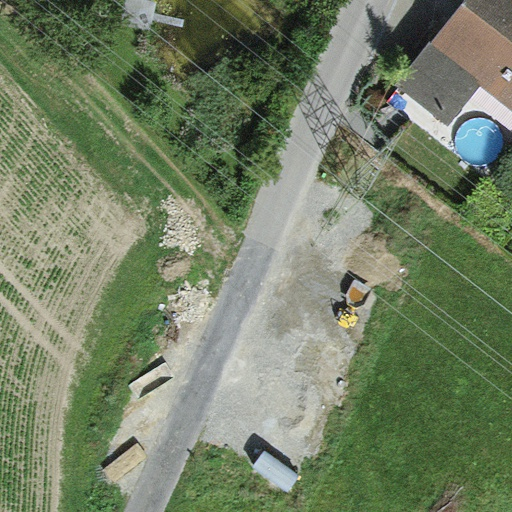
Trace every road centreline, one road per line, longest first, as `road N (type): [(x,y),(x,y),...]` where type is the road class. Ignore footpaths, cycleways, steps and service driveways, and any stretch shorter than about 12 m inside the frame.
road 1 (residential): [(371,0),(234,300)]
road 2 (unclassified): [(234,300),(140,511)]
